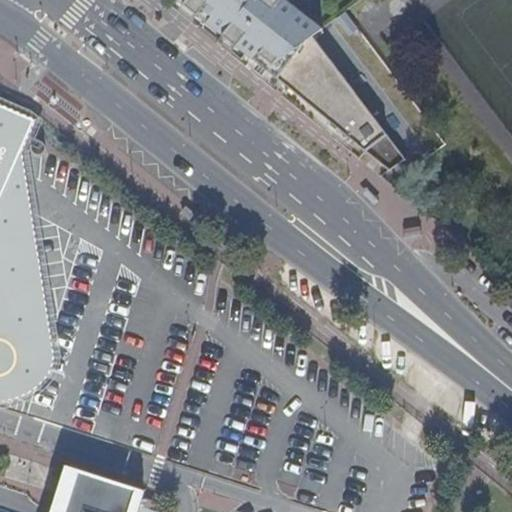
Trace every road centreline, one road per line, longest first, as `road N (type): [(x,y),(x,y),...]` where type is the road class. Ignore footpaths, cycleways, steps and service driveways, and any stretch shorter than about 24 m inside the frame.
road 1 (primary): [(4,14),(342,285),(511,396)]
road 2 (primary): [(511,381),(367,238),(71,0)]
